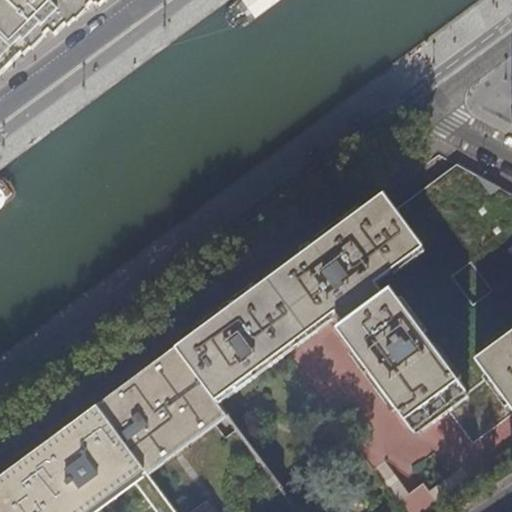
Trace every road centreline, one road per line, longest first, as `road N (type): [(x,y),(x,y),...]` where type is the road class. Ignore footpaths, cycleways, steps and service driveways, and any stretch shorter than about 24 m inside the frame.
road 1 (residential): [(0,427),(423,109)]
road 2 (residential): [(0,111),(148,0)]
